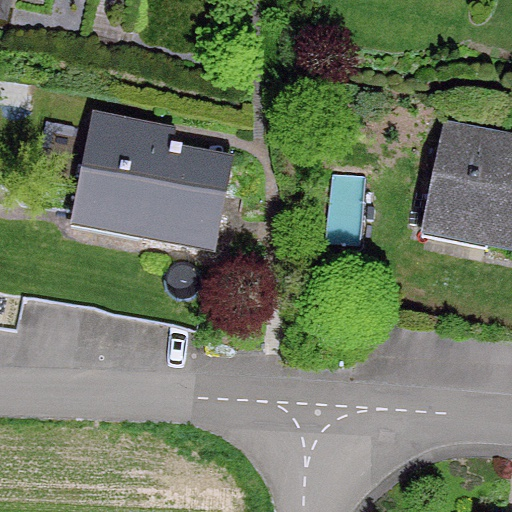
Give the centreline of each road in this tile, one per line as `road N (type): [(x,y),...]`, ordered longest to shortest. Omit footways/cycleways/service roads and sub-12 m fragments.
road 1 (residential): [(314,408),(0,399)]
road 2 (residential): [(511,422),(314,408)]
